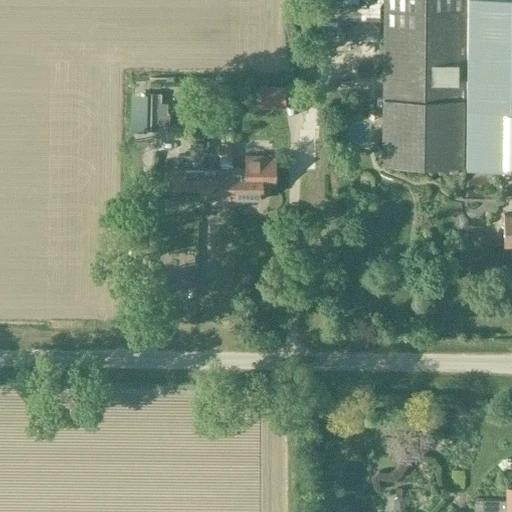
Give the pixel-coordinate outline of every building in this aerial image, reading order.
[(316,0),(316,44),(342,44),(342,20),(378,21),(378,0),(316,0)] [(382,0),(381,164),(461,165),(462,0),(382,0)] [(511,166),(511,0),(462,0),(461,165),(511,166)] [(285,88),(260,88),(259,109),(284,109),(285,88)] [(156,130),(158,95),(144,94),(143,130),(156,130)] [(201,200),(201,169),(201,143),(191,143),(191,156),(177,156),(177,169),(172,169),(171,200),(201,200)] [(231,200),(231,169),(231,143),(220,143),(220,169),(201,169),(201,200),(231,200)] [(245,169),(231,169),(231,200),(260,201),(260,187),(274,187),(274,157),(246,156),(245,169)] [(503,244),(511,244),(511,214),(503,215),(503,244)] [(511,511),(511,485),(506,486),(506,499),(482,499),(481,511),(511,511)]
